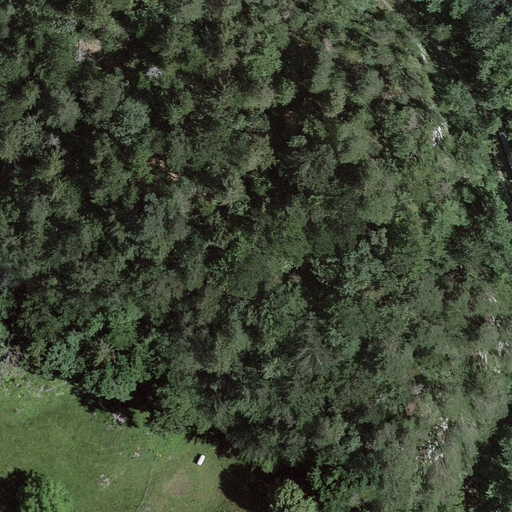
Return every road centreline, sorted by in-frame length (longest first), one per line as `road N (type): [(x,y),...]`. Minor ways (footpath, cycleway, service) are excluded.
road 1 (track): [(392,0),(482,106),(511,191)]
road 2 (track): [(511,391),(451,511)]
